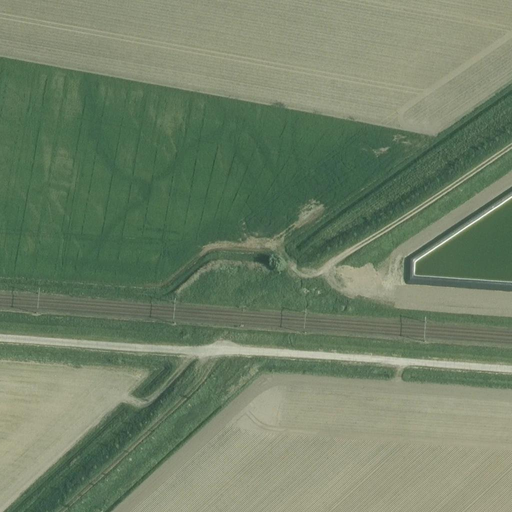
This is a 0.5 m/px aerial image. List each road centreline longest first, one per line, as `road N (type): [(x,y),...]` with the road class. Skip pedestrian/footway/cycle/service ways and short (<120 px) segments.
road 1 (unclassified): [(0,336),(511,369)]
road 2 (track): [(290,284),(511,137)]
road 3 (track): [(204,350),(199,369),(62,511)]
